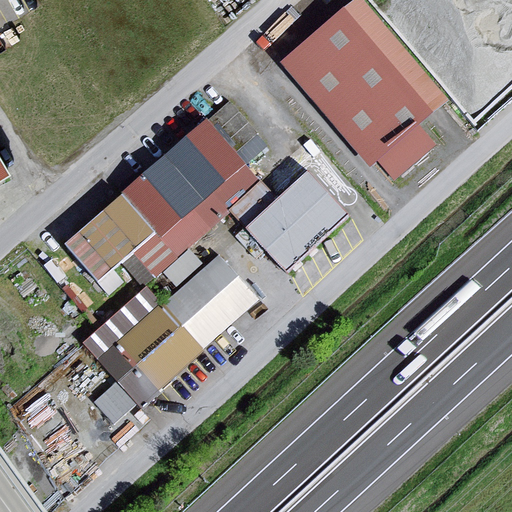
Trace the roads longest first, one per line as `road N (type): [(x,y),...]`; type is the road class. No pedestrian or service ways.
road 1 (unclassified): [(84,511),(511,124)]
road 2 (unclassified): [(277,0),(0,240)]
road 3 (motorway): [(511,265),(243,511)]
road 4 (motorway): [(315,511),(511,331)]
